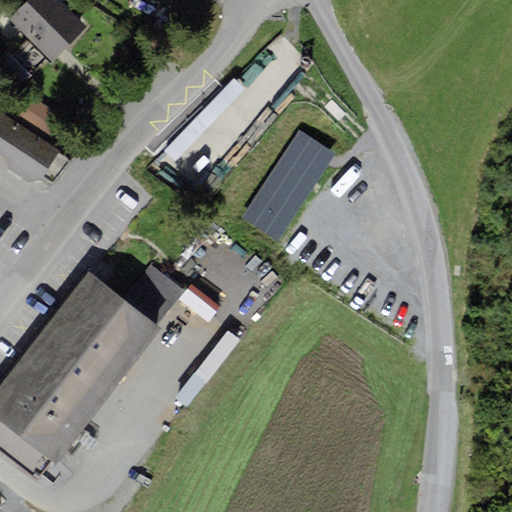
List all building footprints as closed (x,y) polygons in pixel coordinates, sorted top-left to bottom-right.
[(64,0),(28,0),(9,19),(27,37),(9,55),(29,75),(46,58),(50,62),(88,24),(64,0)] [(60,147),(7,112),(0,122),(0,148),(40,176),(60,147)] [(299,127),(241,213),(276,237),(321,170),(334,150),(299,127)] [(122,298),(155,323),(181,289),(148,264),(122,298)] [(10,369),(0,381),(0,447),(36,475),(51,455),(58,459),(160,327),(155,323),(122,298),(86,270),(10,369)]
